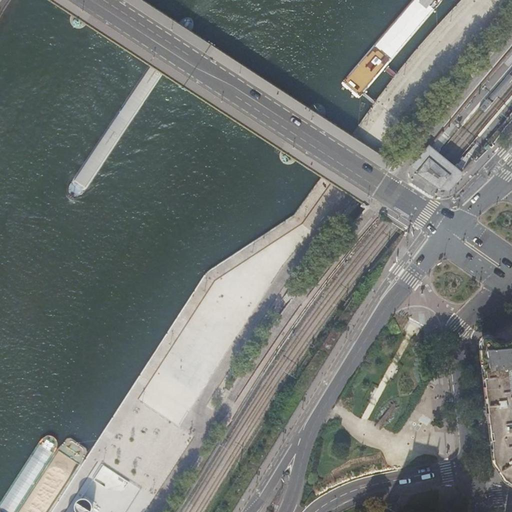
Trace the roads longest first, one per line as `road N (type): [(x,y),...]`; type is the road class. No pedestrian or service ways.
road 1 (secondary): [(449,230),(95,0)]
road 2 (primary): [(449,230),(383,310),(314,421)]
road 3 (primary): [(472,466),(457,333),(511,274)]
road 4 (primary): [(314,511),(355,488),(472,466)]
